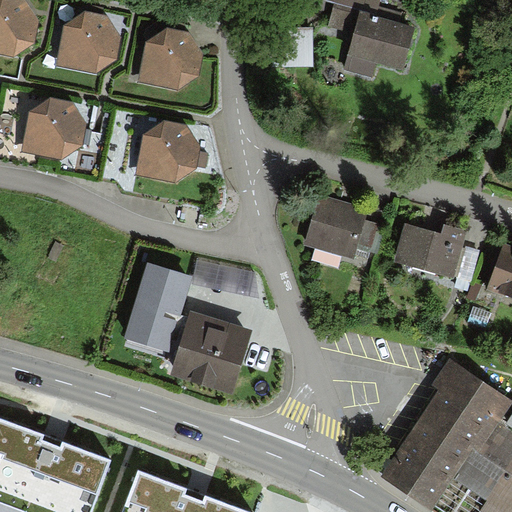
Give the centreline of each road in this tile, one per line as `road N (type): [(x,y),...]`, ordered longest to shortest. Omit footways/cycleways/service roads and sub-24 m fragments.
road 1 (residential): [(294,464),(309,418),(311,367),(243,155)]
road 2 (secondary): [(0,365),(294,464)]
road 3 (residential): [(243,155),(479,196),(511,210)]
road 4 (residential): [(243,155),(231,0)]
